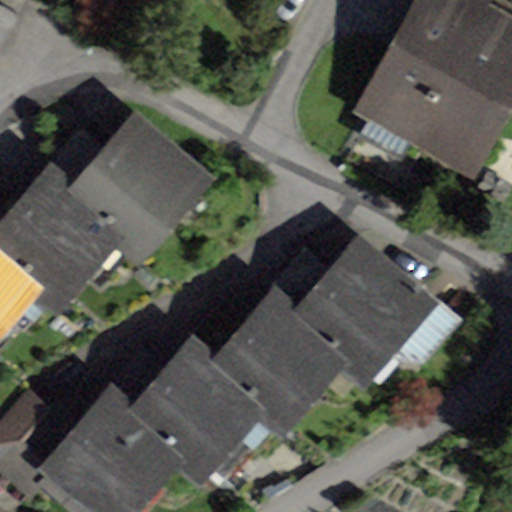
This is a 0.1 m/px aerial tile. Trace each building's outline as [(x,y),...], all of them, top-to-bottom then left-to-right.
[(432,0),(379,99),(411,117),(414,130),(426,136),(439,132),(463,145),(511,56),(511,38),(469,15),(477,0),(432,0)] [(44,165),(52,172),(113,225),(135,245),(195,176),(126,115),(101,143),(79,124),(44,165)] [(0,246),(31,274),(52,293),(113,225),(52,172),(44,165),(21,193),(0,174),(0,246)] [(304,248),(269,289),(276,295),(337,349),(360,369),(382,343),(393,352),(421,356),(455,317),(423,289),(416,297),(350,239),(326,267),(304,248)] [(0,309),(22,328),(52,293),(31,274),(0,246),(0,309)] [(187,338),(194,344),(255,398),(278,417),(337,349),(276,295),(269,289),(245,317),(222,297),(187,338)] [(105,386),(112,393),(174,447),(196,466),(255,398),(194,344),(187,338),(163,365),(141,345),(105,386)] [(111,511),(117,511),(174,447),(112,393),(105,386),(78,418),(55,398),(20,439),(51,466),(54,462),(60,467),(48,481),(84,511),(96,498),(111,511)]
